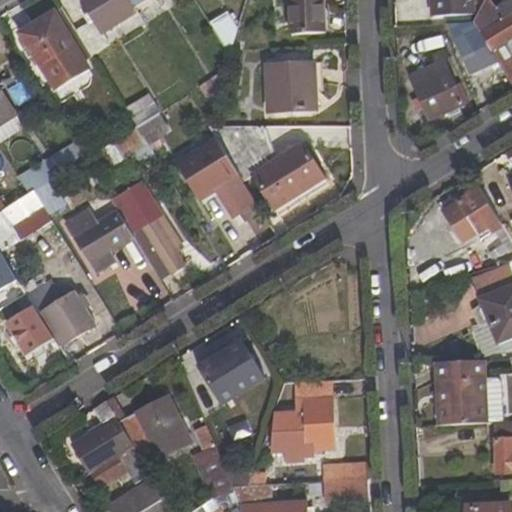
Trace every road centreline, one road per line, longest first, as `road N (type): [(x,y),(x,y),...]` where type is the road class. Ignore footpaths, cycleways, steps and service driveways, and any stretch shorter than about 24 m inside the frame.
road 1 (residential): [(382,197),(12,430)]
road 2 (residential): [(382,197),(398,511)]
road 3 (residential): [(373,0),(382,197)]
road 4 (residential): [(511,118),(382,197)]
